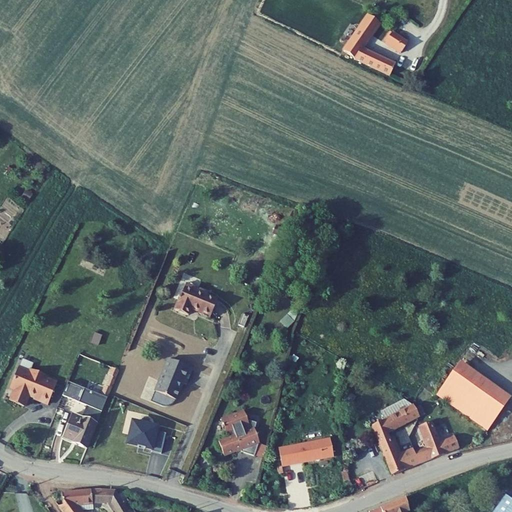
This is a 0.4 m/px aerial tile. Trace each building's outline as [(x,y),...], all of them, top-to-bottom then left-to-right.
[(375,7),(352,44),(397,64),(403,54),(370,39),(379,24),(411,42),(417,32),(375,7)] [(187,276),(176,299),(189,305),(193,298),(201,301),(200,303),(211,308),(220,290),(211,286),(212,283),(200,278),(199,281),(187,276)] [(287,329),(299,316),(292,310),(280,322),(287,329)] [(190,359),(166,349),(151,393),(163,399),(172,394),(180,373),(185,376),(190,359)] [(33,361),(23,355),(13,372),(19,376),(13,387),(24,393),(29,384),(49,395),(60,373),(50,368),(52,365),(36,356),(33,361)] [(74,404),(72,407),(97,417),(123,363),(118,360),(105,387),(72,370),(65,385),(89,397),(84,409),(74,404)] [(511,392),(466,361),(449,386),(505,424),(511,414),(511,392)] [(379,427),(399,476),(426,466),(419,450),(408,455),(403,442),(399,444),(395,435),(426,419),(420,406),(412,401),(388,414),(391,421),(379,427)] [(72,407),(64,424),(77,426),(87,431),(83,438),(86,439),(97,417),(72,407)] [(152,416),(128,409),(122,433),(155,442),(160,423),(151,420),(152,416)] [(225,458),(235,455),(236,454),(236,453),(236,451),(241,450),(242,453),(242,455),(254,462),(258,449),(256,443),(258,442),(255,433),(258,428),(249,423),(246,412),(223,418),(228,435),(230,434),(231,438),(220,441),(225,458)] [(64,424),(62,426),(75,433),(76,430),(64,424)] [(76,430),(75,433),(83,438),(87,431),(77,426),(64,424),(76,430)] [(446,444),(439,425),(427,430),(436,452),(423,457),(426,466),(466,450),(461,438),(446,444)] [(327,457),(339,455),(336,439),(284,449),(288,465),(319,459),(321,460),(326,459),(327,457)] [(59,506),(63,511),(77,511),(73,507),(93,506),(92,502),(110,501),(114,511),(126,511),(116,489),(61,492),(64,504),(59,506)] [(511,511),(511,492),(496,511),(511,511)] [(408,511),(405,498),(370,511),(408,511)]
